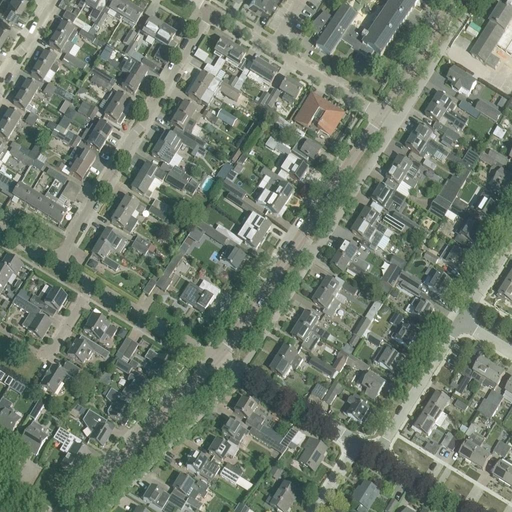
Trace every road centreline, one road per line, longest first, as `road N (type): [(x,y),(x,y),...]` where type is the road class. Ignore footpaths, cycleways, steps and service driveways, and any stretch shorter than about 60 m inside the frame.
road 1 (residential): [(57,262),(212,10)]
road 2 (tertiary): [(70,511),(215,357)]
road 3 (residential): [(381,115),(212,10)]
road 4 (residential): [(105,511),(241,372)]
road 5 (residential): [(378,454),(462,319)]
road 6 (tertiary): [(296,241),(381,115)]
road 7 (residential): [(315,253),(396,125)]
road 8 (residential): [(215,357),(91,284)]
road 9 (tertiary): [(215,357),(296,241)]
road 10 (residential): [(241,372),(315,253)]
road 11 (tertiary): [(381,115),(456,0)]
road 12 (residential): [(358,443),(241,372)]
road 13 (residential): [(396,125),(460,23)]
